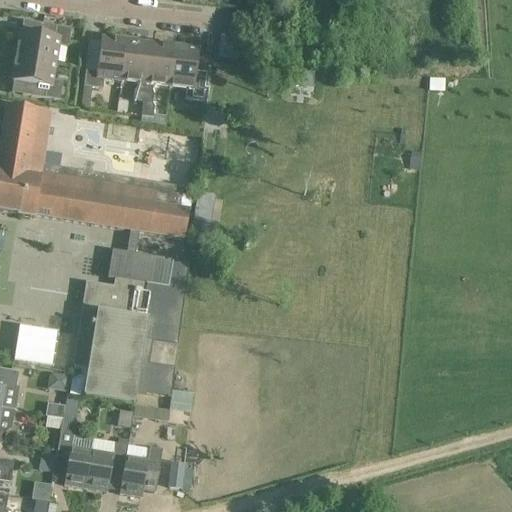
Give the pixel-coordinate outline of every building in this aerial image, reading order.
[(20,34),(16,59),(56,65),(58,48),(68,49),(71,30),(55,28),(54,40),(20,34)] [(222,37),(220,48),(233,49),(234,38),(222,37)] [(121,83),(126,44),(102,41),(98,74),(86,73),(84,89),(103,91),(104,81),(121,83)] [(151,46),(126,44),(121,83),(135,85),(133,103),(142,104),(146,76),(148,62),(151,46)] [(174,49),(151,46),(148,62),(146,76),(142,104),(142,107),(140,118),(153,120),(155,106),(153,105),(155,87),(169,89),(174,49)] [(174,49),(169,89),(186,91),(185,101),(204,103),(206,87),(210,55),(198,54),(198,52),(174,49)] [(16,59),(12,83),(46,88),(44,100),(60,103),(63,84),(53,82),(56,65),(16,59)] [(83,96),(82,107),(85,111),(89,111),(91,97),(83,96)] [(108,279),(116,280),(114,288),(87,283),(73,367),(88,369),(83,398),(134,407),(136,393),(148,322),(157,324),(163,288),(168,289),(172,263),(173,261),(135,255),(138,235),(186,242),(193,197),(183,196),(184,188),(44,167),(51,117),(8,110),(0,164),(0,213),(131,234),(128,254),(113,251),(108,279)] [(190,169),(188,181),(198,183),(200,171),(190,169)] [(199,195),(192,226),(207,230),(215,199),(199,195)] [(148,322),(136,393),(169,399),(173,369),(148,365),(152,343),(176,347),(188,265),(172,263),(168,289),(163,288),(157,324),(148,322)] [(0,410),(1,410),(12,412),(13,413),(17,391),(15,390),(18,375),(0,371),(0,410)] [(190,411),(192,395),(171,393),(169,409),(190,411)] [(47,408),(45,418),(61,421),(63,410),(47,408)] [(135,408),(133,420),(143,421),(145,410),(135,408)] [(1,410),(0,410),(0,444),(2,445),(4,433),(8,429),(12,412),(1,410)] [(169,413),(155,411),(153,423),(167,425),(169,413)] [(130,430),(133,415),(121,412),(118,428),(130,430)] [(65,487),(86,490),(92,452),(94,442),(72,438),(76,418),(63,416),(62,423),(61,434),(57,458),(69,460),(65,487)] [(47,421),(45,431),(61,434),(62,423),(47,421)] [(94,442),(92,452),(86,490),(108,494),(111,473),(124,475),(126,458),(128,447),(94,442)] [(128,447),(126,458),(124,475),(120,496),(142,499),(143,493),(155,495),(162,453),(128,447)] [(42,454),(39,473),(53,476),(56,457),(42,454)] [(0,484),(9,486),(13,464),(0,461),(0,484)] [(168,482),(167,490),(181,492),(184,467),(170,466),(168,482)] [(33,484),(32,502),(48,503),(50,486),(33,484)] [(46,511),(48,506),(38,504),(33,503),(31,511),(46,511)]
